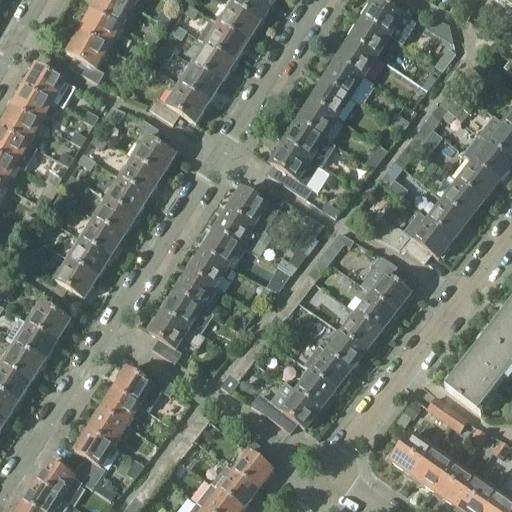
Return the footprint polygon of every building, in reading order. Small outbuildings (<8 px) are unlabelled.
[(114,0),(99,0),(91,14),(122,32),(134,11),(114,0)] [(114,0),(134,11),(139,0),(114,0)] [(264,0),(234,0),(230,7),(260,26),(273,6),(264,0)] [(376,1),(363,22),(391,40),(403,47),(416,27),(408,22),(414,12),(395,0),(381,0),(380,4),(376,1)] [(488,0),(504,8),(507,0),(488,0)] [(189,6),(183,16),(196,24),(202,15),(189,6)] [(230,7),(217,27),(247,47),(260,26),(230,7)] [(91,14),(79,35),(110,53),(122,32),(91,14)] [(162,14),(157,23),(166,28),(171,20),(162,14)] [(210,22),(197,43),(204,48),(234,67),(247,47),(217,27),(210,22)] [(363,22),(349,43),(378,61),(391,40),(363,22)] [(176,27),(171,35),(185,44),(190,36),(176,27)] [(79,35),(67,56),(75,61),(69,71),(98,88),(105,78),(98,74),(110,53),(79,35)] [(149,35),(144,44),(154,50),(159,40),(149,35)] [(349,43),(336,64),(365,82),(378,61),(349,43)] [(163,48),(157,56),(170,64),(175,55),(163,48)] [(204,48),(191,68),(221,87),(234,67),(204,48)] [(448,54),(437,68),(445,74),(456,60),(448,54)] [(140,57),(135,66),(144,72),(149,62),(140,57)] [(336,64),(323,84),(352,102),(357,106),(370,85),(365,82),(336,64)] [(191,68),(178,89),(208,108),(221,87),(191,68)] [(35,69),(24,89),(54,107),(64,113),(76,92),(66,86),(35,69)] [(468,69),(460,80),(468,86),(477,75),(468,69)] [(460,80),(453,89),(462,95),(468,86),(460,80)] [(323,84),(310,105),(339,123),(352,102),(323,84)] [(24,89),(12,110),(42,127),(54,107),(24,89)] [(157,103),(150,114),(173,129),(179,118),(196,128),(208,108),(178,89),(165,109),(157,103)] [(453,89),(445,99),(454,105),(462,95),(453,89)] [(454,105),(447,114),(460,124),(471,111),(463,105),(467,99),(462,95),(454,105)] [(445,99),(439,108),(447,114),(454,105),(445,99)] [(301,113),(295,122),(298,124),(297,126),(326,144),(339,123),(310,105),(304,115),(301,113)] [(439,108),(430,118),(439,125),(447,114),(439,108)] [(12,110),(0,131),(30,148),(42,127),(12,110)] [(112,111),(108,119),(119,125),(121,126),(127,117),(124,116),(112,111)] [(511,112),(502,126),(511,134),(511,112)] [(396,114),(388,124),(403,135),(411,125),(396,114)] [(89,115),(84,124),(92,129),(98,120),(89,115)] [(430,118),(423,127),(431,134),(439,125),(430,118)] [(494,120),(479,139),(487,145),(511,164),(511,134),(502,126),(494,120)] [(147,141),(133,163),(162,181),(177,159),(160,148),(167,139),(144,124),(139,133),(137,135),(147,141)] [(297,126),(284,146),(313,164),(319,168),(323,171),(336,150),(326,144),(297,126)] [(423,127),(415,138),(423,144),(431,134),(423,127)] [(0,131),(0,159),(18,169),(26,174),(38,153),(30,148),(0,131)] [(76,135),(71,145),(81,150),(86,140),(76,135)] [(96,138),(91,147),(105,155),(110,146),(96,138)] [(415,138),(409,147),(417,153),(423,144),(415,138)] [(479,139),(464,159),(472,165),(499,185),(506,176),(511,168),(511,164),(487,145),(479,139)] [(274,169),(267,179),(305,203),(312,192),(306,188),(319,168),(313,164),(284,146),(270,167),(274,169)] [(409,147),(400,157),(409,163),(417,153),(409,147)] [(64,156),(59,165),(69,171),(75,161),(64,156)] [(400,157),(393,167),(401,173),(409,163),(400,157)] [(85,158),(79,167),(92,175),(98,166),(85,158)] [(0,159),(0,185),(6,190),(18,169),(0,159)] [(133,163),(120,183),(150,201),(162,181),(133,163)] [(472,165),(457,184),(483,205),(499,185),(472,165)] [(393,167),(385,177),(394,183),(401,173),(393,167)] [(53,177),(47,186),(58,193),(63,183),(53,177)] [(385,177),(380,184),(388,190),(394,183),(385,177)] [(72,178),(67,187),(79,195),(85,186),(72,178)] [(120,183),(107,203),(136,222),(150,201),(120,183)] [(388,190),(388,191),(401,201),(407,193),(394,183),(388,190)] [(457,184),(441,203),(468,224),(479,211),(483,205),(457,184)] [(241,191),(227,212),(255,230),(265,236),(278,215),(277,215),(284,204),(261,189),(254,199),(252,198),(241,191)] [(41,198),(36,208),(47,214),(52,205),(41,198)] [(59,199),(53,208),(66,216),(71,207),(59,199)] [(107,203),(95,223),(124,242),(136,222),(107,203)] [(441,203),(426,223),(453,243),(468,224),(441,203)] [(227,212),(214,233),(242,251),(246,253),(249,255),(257,242),(261,245),(266,237),(265,236),(255,230),(227,212)] [(27,216),(21,226),(30,232),(31,232),(37,223),(27,216)] [(380,223),(371,239),(380,244),(404,257),(407,253),(411,256),(424,266),(431,257),(436,261),(438,263),(453,243),(426,223),(419,217),(406,234),(405,236),(402,234),(389,227),(380,223)] [(42,225),(41,227),(53,234),(58,227),(45,219),(42,225)] [(95,223),(82,243),(111,261),(124,242),(95,223)] [(214,233),(201,254),(229,272),(237,259),(241,262),(246,253),(242,251),(214,233)] [(339,236),(336,241),(344,247),(350,251),(354,245),(340,236),(339,236)] [(302,240),(295,251),(305,257),(312,246),(302,240)] [(336,241),(330,249),(338,255),(344,247),(336,241)] [(11,243),(3,257),(14,263),(21,249),(11,243)] [(82,243),(69,263),(98,282),(111,261),(82,243)] [(330,249),(321,260),(329,267),(338,255),(330,249)] [(26,252),(17,266),(25,271),(34,256),(26,252)] [(201,254),(188,274),(216,292),(229,272),(201,254)] [(374,269),(359,288),(367,294),(370,296),(369,297),(395,318),(411,298),(405,292),(411,282),(381,259),(380,260),(373,269),(374,269)] [(321,260),(314,269),(322,276),(329,267),(321,260)] [(279,268),(278,269),(281,271),(291,279),(295,274),(297,272),(292,268),(284,262),(279,268)] [(69,263),(56,283),(69,292),(85,302),(98,282),(69,263)] [(314,269),(305,281),(314,287),(322,276),(314,269)] [(188,274),(175,295),(207,315),(220,294),(216,292),(188,274)] [(305,281),(299,289),(307,296),(314,287),(305,281)] [(5,283),(0,291),(11,298),(16,290),(5,283)] [(299,289),(290,300),(299,307),(307,296),(299,289)] [(364,304),(354,317),(356,318),(381,337),(395,318),(369,297),(370,296),(367,294),(361,301),(364,304)] [(175,295),(163,315),(198,337),(201,339),(213,319),(207,315),(175,295)] [(290,300),(284,308),(292,315),(299,307),(290,300)] [(42,305),(28,327),(57,346),(71,324),(63,319),(51,311),(42,305)] [(502,318),(485,340),(511,360),(511,305),(508,311),(502,318)] [(284,308),(275,320),(283,326),(292,315),(284,308)] [(348,323),(339,336),(366,356),(381,337),(356,318),(354,317),(351,314),(346,321),(348,323)] [(163,315),(149,336),(159,343),(153,353),(175,367),(177,365),(182,357),(177,354),(184,343),(187,344),(191,348),(199,353),(206,342),(198,337),(163,315)] [(275,320),(268,329),(277,335),(283,326),(275,320)] [(19,322),(6,342),(9,344),(15,347),(45,365),(57,346),(28,327),(22,324),(19,322)] [(268,329),(260,340),(268,346),(277,335),(268,329)] [(334,342),(324,355),(350,376),(366,356),(339,336),(337,334),(331,341),(334,342)] [(260,340),(253,348),(261,355),(268,346),(260,340)] [(456,377),(445,391),(481,419),(485,422),(487,419),(484,416),(511,379),(511,360),(485,340),(468,362),(462,368),(456,377)] [(15,347),(2,367),(17,377),(32,386),(37,377),(45,365),(15,347)] [(253,348),(245,359),(253,365),(261,355),(253,348)] [(317,363),(309,374),(336,395),(350,376),(324,355),(321,353),(315,361),(317,363)] [(245,359),(238,367),(247,374),(253,365),(245,359)] [(2,367),(0,370),(0,395),(18,406),(32,386),(17,377),(2,367)] [(238,367),(231,377),(239,384),(247,374),(238,367)] [(123,377),(113,393),(141,411),(149,416),(162,396),(171,401),(174,397),(177,390),(156,377),(143,369),(138,377),(137,379),(134,377),(126,372),(123,377)] [(295,392),(294,393),(296,394),(295,395),(321,414),(336,395),(309,374),(306,372),(301,379),(303,381),(295,392)] [(270,404),(260,416),(267,420),(289,437),(297,427),(305,434),(321,414),(295,395),(296,394),(294,393),(295,392),(285,385),(270,404)] [(113,393),(101,413),(128,431),(141,411),(113,393)] [(0,395),(0,422),(6,426),(18,406),(0,395)] [(435,403),(428,414),(449,428),(456,418),(443,409),(436,404),(435,403)] [(101,413),(88,434),(115,451),(128,431),(101,413)] [(200,416),(192,426),(203,435),(210,425),(200,416)] [(456,418),(449,428),(460,436),(467,426),(456,418)] [(192,426),(185,436),(196,444),(203,435),(192,426)] [(477,432),(468,444),(479,451),(487,439),(477,432)] [(88,434),(74,455),(85,461),(79,470),(100,482),(106,473),(102,471),(115,451),(88,434)] [(185,436),(177,445),(188,453),(196,444),(185,436)] [(410,438),(391,464),(414,480),(433,453),(410,438)] [(247,454),(233,472),(259,493),(268,482),(274,475),(264,467),(271,458),(251,443),(244,452),(247,454)] [(177,445),(170,455),(181,463),(188,453),(177,445)] [(501,445),(492,457),(502,463),(510,452),(501,445)] [(433,453),(414,480),(435,495),(454,468),(433,453)] [(170,455),(163,464),(173,472),(181,463),(170,455)] [(163,464),(155,474),(166,482),(173,472),(163,464)] [(48,465),(35,485),(69,507),(83,487),(93,493),(100,482),(79,470),(72,481),(48,465)] [(227,468),(212,487),(218,491),(245,511),(259,493),(233,472),(227,468)] [(454,468),(435,495),(456,510),(475,483),(454,468)] [(155,474),(148,483),(159,491),(166,482),(155,474)] [(148,483),(140,493),(151,501),(159,491),(148,483)] [(475,483),(456,510),(459,511),(486,511),(497,498),(475,483)] [(35,485),(23,504),(35,511),(66,511),(69,507),(35,485)] [(212,487),(198,506),(205,511),(244,511),(245,511),(218,491),(212,487)] [(497,498),(486,511),(511,511),(511,494),(503,489),(497,498)] [(140,493),(133,502),(144,510),(151,501),(140,493)] [(133,502),(126,511),(142,511),(144,510),(133,502)]
